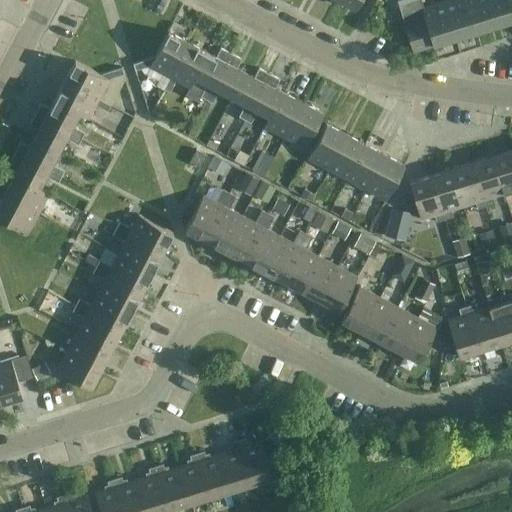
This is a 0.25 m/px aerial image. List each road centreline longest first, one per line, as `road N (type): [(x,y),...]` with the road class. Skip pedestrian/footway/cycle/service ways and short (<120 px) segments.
road 1 (residential): [(0,450),(144,405),(185,337),(207,320),(236,324),(404,410),(434,411),(511,383)]
road 2 (residential): [(511,98),(391,83),(221,0)]
road 3 (residential): [(0,111),(51,0)]
